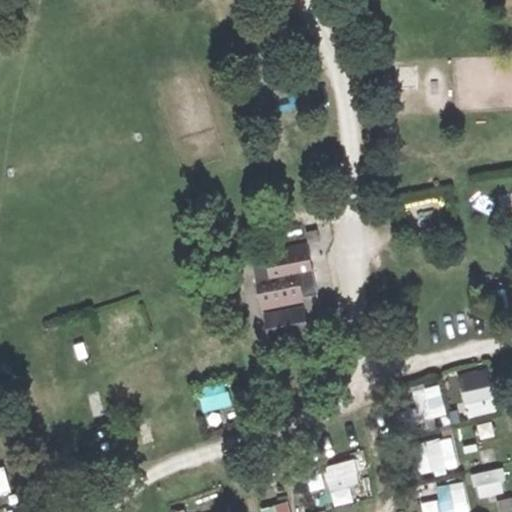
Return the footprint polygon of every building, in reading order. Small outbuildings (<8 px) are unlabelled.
[(318,232),(306,234),(308,243),(320,241),(318,232)] [(262,316),(266,315),(302,309),(305,308),(303,295),(316,292),(307,244),(264,252),(265,259),(252,262),(262,316)] [(302,309),(266,315),(271,341),(307,334),(302,309)] [(493,374),(462,380),(467,415),(499,409),(493,374)] [(421,420),(448,413),(440,382),(412,389),(421,420)] [(456,435),(428,438),(432,471),(460,468),(456,435)] [(478,495),(508,492),(505,467),(475,470),(478,495)] [(347,471),(310,480),(316,501),(352,491),(347,471)] [(437,484),(439,498),(423,500),(425,511),(455,511),(470,510),(465,480),(437,484)] [(263,504),(264,511),(292,511),(290,499),(263,504)]
